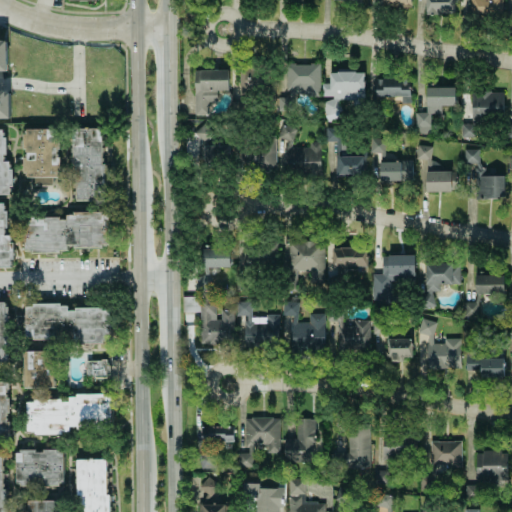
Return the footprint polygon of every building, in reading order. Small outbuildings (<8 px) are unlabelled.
[(425,0),(425,14),(455,14),(455,0),(425,0)] [(501,0),(469,0),(469,18),(501,19),(501,0)] [(286,96),(320,95),(319,64),(286,64),(286,96)] [(238,91),(272,94),(274,68),(240,65),(238,91)] [(193,70),(194,116),(208,115),(208,102),(217,102),(217,91),(228,90),(228,70),(193,70)] [(364,70),(329,70),(329,83),(321,83),(321,98),(324,98),(324,119),(339,119),(339,99),(364,99),(364,70)] [(375,96),(409,97),(410,79),(376,77),(375,96)] [(425,87),(426,112),(414,112),(415,134),(430,133),(429,114),(441,113),(441,106),(457,105),(456,87),(425,87)] [(0,119),(10,120),(9,93),(0,93),(0,119)] [(192,124),(190,143),(193,143),(193,150),(203,151),(204,137),(205,137),(206,126),(192,124)] [(292,140),(295,128),(280,125),(277,137),(292,140)] [(24,177),(58,176),(57,128),(23,129),(24,177)] [(73,128),(73,201),(103,200),(103,128),(73,128)] [(336,141),(336,128),(325,128),(325,141),(336,141)] [(0,129),(0,194),(11,194),(10,161),(5,161),(4,129),(0,129)] [(384,139),(370,138),(370,153),(384,153),(384,139)] [(320,145),(307,144),(307,147),(291,147),(291,140),(284,140),(283,174),(320,175),(320,145)] [(241,170),(275,171),(275,142),(242,142),(241,170)] [(232,146),(203,145),(203,161),(232,162),(232,146)] [(430,160),(431,146),(416,145),(416,159),(430,160)] [(503,175),(479,176),(479,149),(463,149),(464,163),(473,163),(474,198),(504,198),(503,175)] [(365,155),(337,156),(338,175),(366,174),(365,155)] [(379,181),(412,181),(411,161),(378,161),(379,181)] [(426,192),(456,191),(455,171),(425,171),(426,192)] [(4,202),(0,202),(0,267),(12,267),(11,235),(5,235),(4,202)] [(108,247),(108,212),(65,213),(65,217),(31,218),(31,231),(23,231),(23,253),(59,252),(59,251),(67,251),(67,248),(108,247)] [(288,241),(288,271),(309,270),(309,282),(323,282),(323,240),(288,241)] [(276,249),(251,242),(246,260),(271,267),(276,249)] [(331,248),(331,266),(367,266),(366,247),(331,248)] [(230,267),(230,248),(200,248),(201,267),(230,267)] [(415,280),(415,255),(381,255),(381,274),(371,274),(371,301),(394,301),(394,281),(415,280)] [(459,284),(459,263),(423,263),(424,306),(433,306),(433,292),(440,292),(440,284),(459,284)] [(195,279),(199,290),(212,286),(207,274),(195,279)] [(504,293),(503,274),(474,275),(475,294),(504,293)] [(199,344),(233,343),(232,310),(220,310),(220,318),(216,318),(215,297),(182,298),(183,312),(199,312),(199,344)] [(278,316),(251,316),(251,301),(236,301),(236,315),(244,315),(244,347),(278,347),(278,316)] [(464,316),(477,315),(476,302),(463,302),(464,316)] [(24,341),(110,340),(110,308),(67,308),(67,304),(24,304),(24,341)] [(323,314),(308,314),(308,322),(296,322),(296,306),(282,306),(282,315),(290,315),(290,350),(323,350),(323,314)] [(369,319),(352,319),(352,326),(341,326),(341,313),(328,313),(328,321),(336,321),(336,351),(369,351),(369,319)] [(372,333),(381,333),(382,320),(372,320),(372,333)] [(411,338),(388,339),(388,362),(402,362),(402,357),(412,357),(411,338)] [(53,350),(22,351),(23,388),(54,387),(53,350)] [(503,377),(502,358),(479,358),(480,377),(503,377)] [(86,378),(110,377),(109,359),(85,360),(86,378)] [(0,381),(0,439),(8,440),(7,381),(0,381)] [(26,434),(69,433),(69,428),(112,428),(111,395),(66,395),(66,400),(25,400),(26,434)] [(279,453),(279,417),(244,418),(245,453),(237,453),(238,467),(252,466),(252,447),(260,447),(260,453),(279,453)] [(316,418),(295,418),(295,438),(284,438),(284,461),(311,462),(312,448),(316,448),(316,418)] [(347,452),(332,453),(332,468),(369,468),(369,423),(347,423),(347,452)] [(202,443),(233,442),(233,425),(202,426),(202,443)] [(430,441),(430,466),(461,465),(460,440),(430,441)] [(63,450),(14,451),(15,486),(64,485),(63,450)] [(507,480),(507,451),(475,451),(476,481),(507,480)] [(106,459),(75,459),(75,506),(84,506),(84,511),(109,511),(109,493),(106,493),(106,459)] [(373,484),(386,484),(386,471),(374,471),(373,484)] [(287,511),(329,511),(330,511),(324,511),(324,498),(331,498),(330,480),(288,480),(287,511)] [(277,511),(278,508),(283,508),(283,488),(258,488),(258,483),(243,483),(243,506),(255,506),(254,511),(277,511)] [(27,500),(26,511),(58,511),(59,501),(27,500)]
